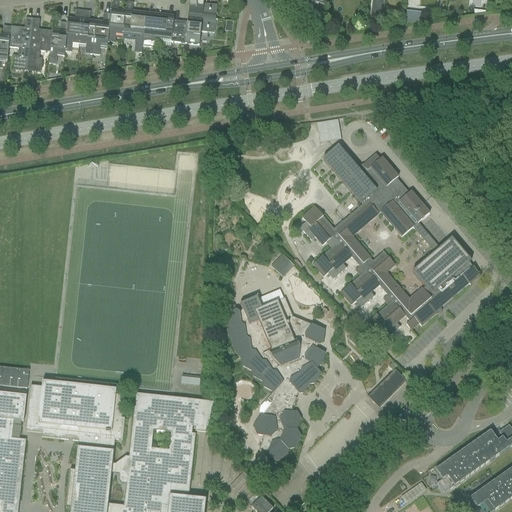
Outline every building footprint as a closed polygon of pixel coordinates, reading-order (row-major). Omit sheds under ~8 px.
[(189,0),(189,7),(188,17),(215,20),(217,6),(203,4),(203,0),(189,0)] [(110,15),(107,44),(114,44),(115,38),(121,39),(121,40),(122,40),(122,39),(125,14),(126,11),(126,10),(125,10),(125,11),(112,9),(112,8),(111,8),(111,10),(110,15)] [(75,19),(68,19),(67,24),(64,53),(71,54),(72,45),(79,46),(83,12),(76,11),(75,19)] [(125,14),(122,39),(125,39),(125,40),(126,40),(126,39),(132,40),(132,41),(132,40),(135,40),(134,53),(141,54),(142,47),(143,38),(144,38),(146,14),(126,11),(125,14)] [(83,12),(79,46),(85,46),(84,55),(92,56),(95,22),(89,22),(90,13),(83,12)] [(405,13),(404,27),(419,25),(420,15),(405,13)] [(143,38),(142,47),(156,49),(157,45),(157,40),(152,39),(153,35),(172,37),(173,22),(174,17),(146,14),(144,38),(143,38)] [(95,22),(92,56),(96,56),(99,57),(99,56),(100,48),(107,49),(107,44),(110,15),(103,15),(102,23),(96,23),(95,22)] [(187,23),(173,22),(172,37),(171,43),(199,46),(200,33),(214,34),(215,20),(188,17),(187,23)] [(11,28),(9,49),(18,50),(18,56),(18,57),(15,57),(13,71),(27,73),(29,56),(33,20),(25,19),(24,33),(21,32),(21,29),(11,28)] [(29,56),(27,73),(40,74),(42,60),(39,59),(39,56),(40,52),(50,53),(52,33),(41,31),(38,31),(39,21),(33,20),(29,56)] [(49,56),(48,65),(50,65),(56,66),(56,63),(57,57),(64,58),(64,53),(67,24),(60,24),(59,32),(53,32),(52,32),(52,33),(50,53),(49,56)] [(0,63),(0,61),(7,62),(8,56),(9,49),(11,28),(3,28),(2,36),(0,36),(0,63)] [(171,43),(172,37),(158,35),(157,40),(157,45),(171,46),(171,43)] [(337,121),(316,124),(320,144),(340,141),(337,121)] [(322,161),(360,205),(361,205),(362,205),(333,230),(314,208),(302,219),(305,223),(299,228),(311,242),(315,239),(322,247),(329,241),(334,247),(312,266),(323,278),(327,275),(332,281),(346,269),(343,265),(351,258),(359,268),(355,271),(360,277),(340,294),(351,307),(355,303),(360,309),(374,297),(371,293),(378,287),(387,296),(383,300),(388,306),(366,324),(377,337),(381,334),(386,340),(400,328),(397,324),(404,317),(409,322),(406,325),(410,331),(418,324),(421,327),(436,314),(435,313),(468,284),(469,286),(480,277),(473,268),(472,269),(468,265),(471,263),(451,240),(439,250),(418,225),(429,215),(410,193),(408,194),(396,180),(398,179),(381,159),(380,161),(376,156),(362,167),(364,169),(360,173),(338,147),(322,161)] [(285,259),(274,270),(282,279),(293,268),(285,259)] [(280,289),(256,299),(261,309),(284,300),(280,289)] [(277,464),(288,459),(290,452),(297,450),(302,438),(297,432),(301,421),(296,414),(291,414),(292,409),(293,410),(297,401),(295,397),(297,394),(299,395),(303,394),(309,385),(310,386),(314,385),(321,374),(316,369),(321,366),(324,354),(316,350),(317,345),(319,346),(322,343),(324,331),(292,318),(284,300),(261,309),(256,299),(240,306),(243,312),(240,313),(236,310),(221,316),(221,321),(227,330),(226,334),(233,343),(232,344),(231,348),(242,362),(241,363),(242,367),(252,372),(251,373),(253,377),(262,382),(262,383),(263,387),(274,393),(260,408),(259,412),(261,416),(254,427),(257,436),(263,437),(262,441),(262,442),(259,451),(267,454),(277,464)] [(0,387),(27,390),(29,372),(0,369),(0,387)] [(368,398),(367,398),(379,410),(380,410),(379,409),(406,383),(396,372),(368,398)] [(181,376),(180,385),(199,387),(200,378),(181,376)] [(78,442),(75,471),(69,470),(65,508),(70,509),(70,511),(204,511),(205,501),(188,499),(195,435),(192,435),(192,428),(195,428),(195,432),(211,434),(214,403),(136,395),(129,458),(126,458),(115,465),(112,465),(114,453),(113,453),(114,440),(122,441),(124,420),(121,419),(123,397),(115,396),(116,391),(42,383),(41,388),(30,387),(25,432),(42,434),(41,438),(78,442)] [(26,397),(0,394),(0,511),(17,511),(26,441),(19,440),(21,422),(23,423),(26,397)] [(490,432),(435,471),(449,491),(511,446),(511,469),(470,499),(478,511),(492,511),(511,498),(511,511),(511,431),(508,426),(498,433),(502,439),(497,442),(490,432)] [(403,495),(406,503),(428,492),(425,485),(403,495)] [(251,508),(254,511),(270,511),(273,510),(261,499),(265,495),(258,488),(256,486),(254,488),(256,489),(253,492),(260,499),(251,508)]
